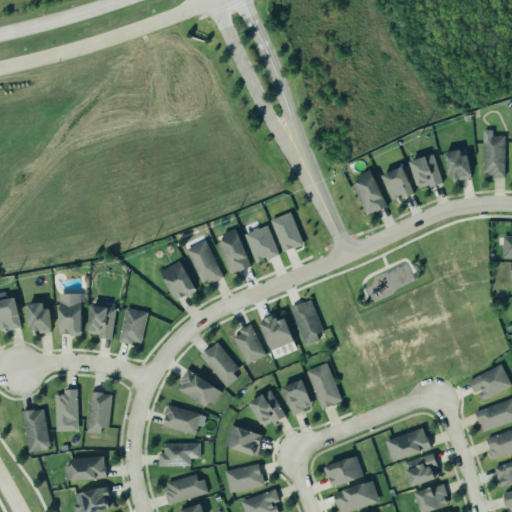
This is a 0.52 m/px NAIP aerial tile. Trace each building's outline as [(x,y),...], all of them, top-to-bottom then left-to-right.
[(482,141),(481,172),(487,172),(487,175),(489,175),(489,176),(503,176),(503,134),(489,134),(489,141),(482,141)] [(442,152),(458,148),(460,155),(465,153),(470,176),(458,179),(458,177),(449,179),(448,174),(447,174),(442,152)] [(408,161),(432,152),(441,182),(428,187),(427,184),(417,187),(416,185),(408,161)] [(380,175),(400,165),(412,193),(400,197),(399,194),(397,195),(397,196),(391,199),(380,175)] [(368,168),(386,206),(366,215),(351,183),(358,180),(355,174),(368,168)] [(303,244),(290,212),(270,220),(283,252),(303,244)] [(244,234),(256,263),(279,254),(267,225),(244,234)] [(217,240),(229,274),(250,266),(232,227),(216,232),(217,240)] [(511,235),(502,235),(501,257),(511,257),(511,235)] [(185,248),(202,287),(222,278),(203,240),(185,248)] [(157,271),(176,259),(195,293),(172,301),(157,271)] [(81,293),(59,293),(58,334),(80,335),(81,293)] [(0,299),(0,327),(6,326),(7,329),(19,326),(12,297),(0,299)] [(25,305),(30,327),(34,333),(48,331),(48,310),(41,306),(40,299),(33,302),(25,305)] [(323,331),(310,299),(290,307),(305,346),(319,340),(316,333),(323,331)] [(88,302),(85,331),(89,336),(111,340),(115,307),(104,302),(88,302)] [(147,312),(125,307),(119,340),(141,344),(147,312)] [(269,350),(293,342),(285,318),(276,321),(275,316),(260,321),(269,350)] [(249,323),(237,329),(239,332),(231,336),(245,363),(264,354),(249,323)] [(218,339),(199,353),(226,387),(239,377),(235,373),(241,368),(218,339)] [(324,362),(304,371),(320,409),(322,408),(322,407),(332,404),(331,403),(340,399),(324,362)] [(511,386),(501,364),(468,380),(474,392),(478,390),(483,399),(511,386)] [(185,368),(179,379),(177,383),(180,384),(177,389),(202,406),(207,399),(212,403),(220,390),(185,368)] [(312,407),(303,379),(282,386),(290,414),(312,407)] [(53,396),(55,429),(76,430),(75,389),(65,389),(53,396)] [(262,428),(284,416),(270,390),(248,401),(262,428)] [(90,392),(84,432),(106,431),(107,423),(109,394),(90,392)] [(511,397),(475,411),(482,431),(511,420),(511,413),(511,412),(511,397)] [(165,403),(162,414),(164,414),(161,425),(194,434),(196,425),(201,426),(205,414),(165,403)] [(20,411),(33,408),(33,409),(42,408),(49,444),(45,448),(27,451),(20,411)] [(224,445),(256,456),(263,434),(230,424),(224,445)] [(421,427),(424,436),(425,435),(429,447),(391,461),(383,440),(421,427)] [(485,438),(511,427),(511,450),(492,459),(486,449),(485,438)] [(162,443),(197,443),(198,456),(188,456),(188,465),(157,465),(156,452),(162,452),(162,443)] [(431,451),(402,462),(410,486),(434,478),(433,477),(437,476),(434,466),(436,465),(431,451)] [(70,457),(70,466),(65,466),(65,480),(105,478),(104,456),(70,457)] [(330,486),(363,477),(357,456),(324,465),(330,486)] [(492,467),(511,460),(511,484),(501,487),(499,478),(496,479),(492,467)] [(225,469),(228,491),(263,487),(260,465),(225,469)] [(169,504),(208,492),(204,478),(197,480),(195,473),(163,483),(169,504)] [(333,493),(339,511),(346,511),(379,501),(372,480),(333,493)] [(420,511),(424,511),(449,504),(442,483),(414,492),(420,511)] [(72,493),(104,485),(107,496),(109,495),(111,506),(107,507),(107,508),(89,511),(76,511),(72,511),(70,504),(75,503),(72,493)] [(277,511),(274,502),(279,501),(275,489),(240,500),(244,511),(277,511)] [(501,494),(511,490),(511,511),(509,511),(508,507),(505,508),(501,494)] [(177,511),(177,510),(198,503),(201,511),(177,511)]
